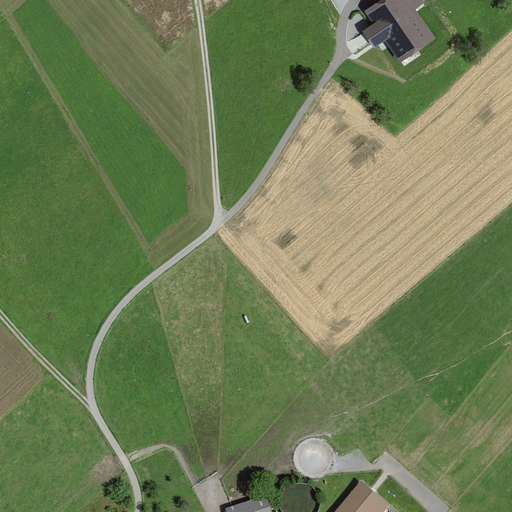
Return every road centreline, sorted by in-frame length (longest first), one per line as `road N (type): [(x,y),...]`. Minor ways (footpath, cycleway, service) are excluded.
road 1 (unclassified): [(352,0),(337,30),(337,59),(267,167),(232,213),(126,299),(104,327),(89,392),(130,471),(137,511)]
road 2 (track): [(196,0),(219,223)]
road 3 (track): [(96,414),(0,312)]
